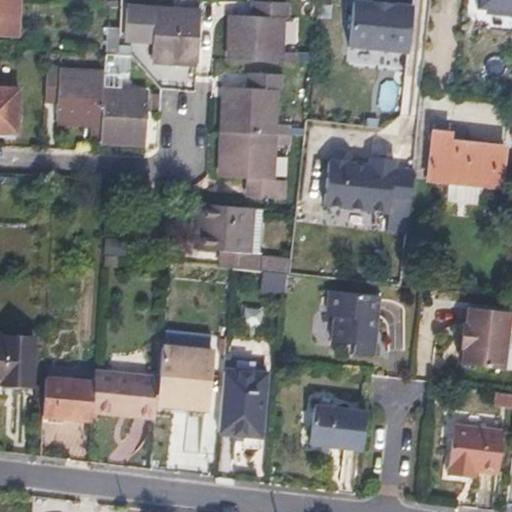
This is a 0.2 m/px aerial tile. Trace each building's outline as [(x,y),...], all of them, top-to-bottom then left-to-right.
[(0,0),(0,36),(19,37),(20,0),(0,0)] [(188,0),(188,5),(188,13),(155,12),(153,59),(197,63),(201,0),(188,0)] [(283,16),(287,16),(290,17),(291,2),(265,0),(263,16),(255,16),(232,14),(230,58),(300,62),(300,52),(281,50),(283,16)] [(264,0),(255,0),(255,16),(263,16),(265,0),(264,0)] [(407,52),(412,6),(393,4),(373,2),(355,0),(352,0),(347,46),(407,52)] [(511,9),(511,0),(477,0),(477,6),(511,9)] [(98,140),(102,76),(59,74),(59,70),(47,69),(45,103),(57,104),(56,123),(90,126),(89,139),(98,140)] [(248,70),(247,88),(256,88),(257,71),(248,70)] [(223,132),(289,135),(289,124),(270,123),(273,89),(282,89),(283,73),(257,71),(256,88),(247,88),(226,86),(223,132)] [(105,77),(102,76),(98,140),(116,141),(144,142),(146,94),(104,92),(105,77)] [(19,93),(0,92),(0,128),(17,129),(19,93)] [(503,147),(476,144),(449,141),(450,133),(433,131),(427,179),(499,186),(503,147)] [(288,145),(289,135),(223,132),(221,176),(242,177),(241,195),(276,197),(276,180),(268,180),(270,144),(288,145)] [(407,228),(413,171),(393,169),(394,160),(370,157),(369,161),(369,167),(349,165),(350,159),(345,153),(335,151),(328,157),(323,206),(388,212),(389,202),(398,203),(395,227),(407,228)] [(226,264),(241,265),(257,266),(257,251),(246,251),(248,218),(267,219),(267,209),(199,204),(197,247),(221,249),(226,250),(226,264)] [(263,255),(260,291),(285,293),(288,257),(263,255)] [(170,261),(169,267),(169,273),(181,274),(182,262),(170,261)] [(374,358),(381,298),(329,292),(327,313),(332,314),(334,319),(332,343),(355,346),(353,356),(374,358)] [(466,309),(464,327),(460,326),(457,350),(461,350),(459,366),(503,372),(511,314),(466,309)] [(0,339),(0,386),(32,387),(35,341),(0,339)] [(168,412),(188,414),(209,416),(213,370),(172,367),(168,412)] [(218,432),(239,433),(261,434),(266,373),(223,370),(218,432)] [(160,378),(95,373),(94,384),(92,416),(119,418),(119,414),(156,416),(160,378)] [(92,416),(94,384),(45,381),(43,417),(92,420),(92,416)] [(312,445),(362,451),(366,414),(316,408),(312,445)] [(503,432),(453,426),(448,475),(466,478),(467,469),(475,470),(499,473),(503,432)] [(466,478),(474,479),(475,470),(467,469),(466,478)]
